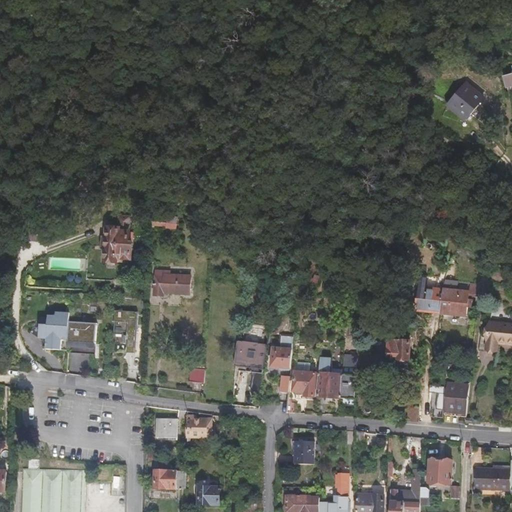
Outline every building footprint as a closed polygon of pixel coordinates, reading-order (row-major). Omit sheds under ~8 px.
[(475,122),(493,100),(474,86),(457,107),(475,122)] [(435,134),(450,138),(451,135),(438,129),(435,134)] [(44,224),(24,222),(23,240),(42,241),(44,224)] [(154,222),(154,227),(167,229),(168,230),(169,230),(178,231),(179,226),(164,224),(154,222)] [(121,229),(109,228),(108,237),(106,237),(103,239),(103,246),(104,249),(105,249),(107,250),(106,262),(119,263),(120,259),(133,260),(135,244),(131,244),(132,233),(121,232),(121,229)] [(277,283),(280,267),(262,264),(259,281),(277,283)] [(168,293),(180,294),(181,276),(168,275),(167,277),(164,277),(165,273),(159,273),(157,296),(168,296),(168,293)] [(181,276),(180,294),(191,295),(192,277),(181,276)] [(479,295),(480,282),(477,281),(471,281),(470,292),(470,294),(479,295)] [(443,289),(419,286),(418,294),(414,294),(413,301),(417,301),(416,310),(441,313),(443,289)] [(469,300),(470,294),(470,292),(466,292),(443,289),(441,313),(468,316),(469,307),(472,307),(473,300),(469,300)] [(137,351),(139,311),(117,310),(114,350),(137,351)] [(97,351),(99,322),(70,321),(71,311),(57,311),(57,315),(49,314),(49,325),(41,324),(40,339),(47,339),(47,349),(97,351)] [(511,337),(511,317),(488,317),(488,346),(500,346),(500,338),(511,337)] [(294,364),(296,338),(286,337),(284,348),(277,347),(275,366),(285,367),(285,369),(291,370),(292,368),(294,368),(294,364)] [(410,360),(411,341),(391,339),(390,358),(398,358),(398,359),(410,360)] [(266,371),(268,343),(238,341),(237,369),(266,371)] [(299,369),(310,370),(310,363),(299,362),(299,369)] [(190,383),(204,384),(205,370),(191,369),(190,383)] [(315,398),(317,374),(295,373),(294,392),(306,393),(306,397),(315,398)] [(330,399),(331,375),(320,374),(318,398),(330,399)] [(357,408),(357,376),(331,375),(330,399),(330,400),(343,400),(343,407),(357,408)] [(283,392),(291,393),(293,378),(285,377),(283,392)] [(449,384),(446,413),(467,415),(470,385),(448,383),(449,384)] [(500,425),(504,412),(507,400),(478,397),(475,423),(500,425)] [(291,401),(290,412),(297,413),(298,402),(291,401)] [(419,421),(420,408),(408,408),(407,422),(419,423),(419,421)] [(499,428),(511,425),(511,411),(504,412),(500,425),(499,428)] [(177,434),(178,419),(158,418),(158,434),(177,434)] [(195,418),(187,418),(187,440),(210,440),(210,432),(205,432),(205,421),(195,421),(195,418)] [(364,447),(365,433),(356,433),(355,446),(364,447)] [(315,444),(296,444),(296,467),(315,468),(315,444)] [(81,511),(83,472),(35,470),(36,461),(25,461),(25,470),(20,470),(17,511),(81,511)] [(453,487),(454,463),(431,462),(430,487),(453,487)] [(97,467),(97,472),(97,483),(112,483),(113,476),(125,476),(125,468),(97,467)] [(511,492),(511,472),(476,470),(475,491),(511,492)] [(186,490),(186,472),(158,471),(158,489),(186,490)] [(337,491),(339,491),(339,498),(348,498),(348,502),(351,502),(351,476),(340,476),(339,478),(337,477),(337,491)] [(422,489),(422,480),(414,479),(413,492),(391,491),(391,511),(421,511),(421,506),(422,489)] [(220,506),(220,488),(200,488),(200,506),(220,506)] [(427,489),(422,489),(421,506),(431,507),(431,493),(427,489)] [(384,511),(384,495),(359,494),(359,511),(384,511)] [(320,506),(320,511),(348,511),(348,498),(339,498),(336,502),(336,506),(320,506)] [(320,511),(320,506),(320,499),(285,499),(285,511),(320,511)]
